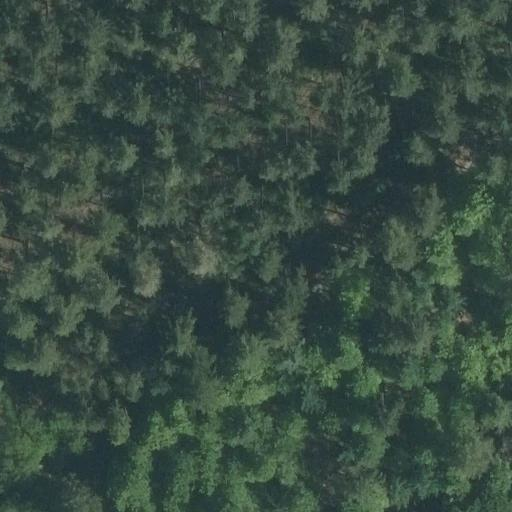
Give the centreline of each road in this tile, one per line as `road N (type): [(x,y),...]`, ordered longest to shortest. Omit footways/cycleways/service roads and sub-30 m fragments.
road 1 (track): [(511,147),(96,444),(0,480)]
road 2 (track): [(302,0),(489,163),(511,198)]
road 3 (track): [(120,511),(0,341)]
